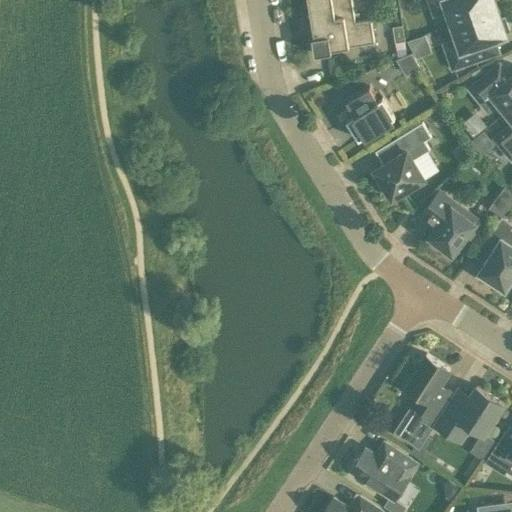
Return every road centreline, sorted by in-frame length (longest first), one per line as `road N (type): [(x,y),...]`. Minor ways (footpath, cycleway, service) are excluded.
road 1 (residential): [(419,292),(365,245),(285,118),(272,94),(256,0)]
road 2 (residential): [(276,511),(419,292)]
